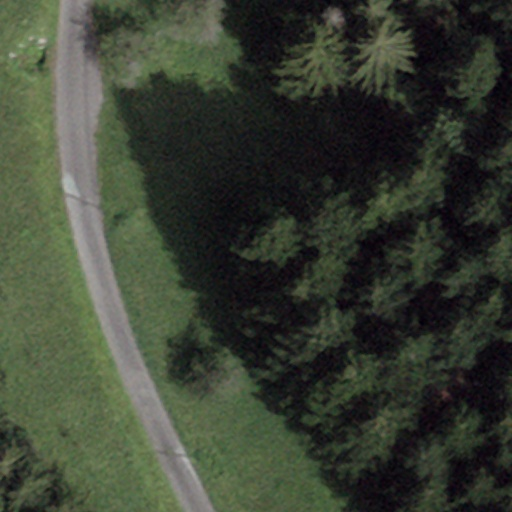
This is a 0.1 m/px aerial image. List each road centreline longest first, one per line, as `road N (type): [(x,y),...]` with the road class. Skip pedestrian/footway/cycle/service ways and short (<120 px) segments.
road 1 (track): [(453,0),(212,241),(176,228),(119,123),(74,80)]
road 2 (track): [(215,511),(146,393),(101,281),(78,179),(78,0)]
